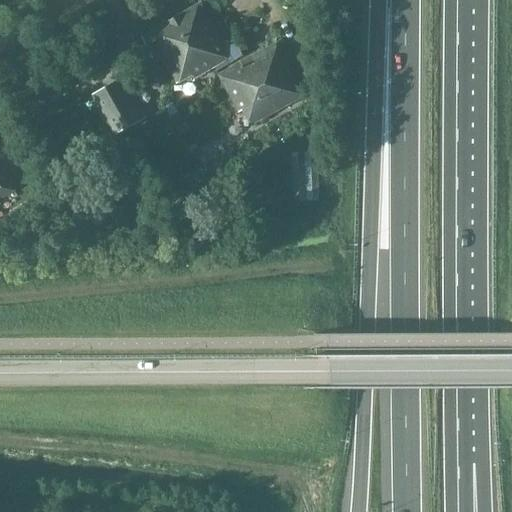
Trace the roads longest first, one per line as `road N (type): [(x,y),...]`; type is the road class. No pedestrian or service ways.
road 1 (motorway): [(389,0),(358,511)]
road 2 (motorway): [(405,0),(408,511)]
road 3 (tertiary): [(0,373),(511,371)]
road 4 (motorway): [(457,466),(457,0)]
